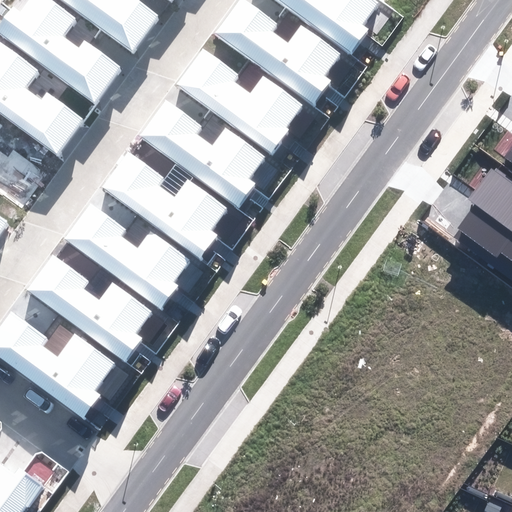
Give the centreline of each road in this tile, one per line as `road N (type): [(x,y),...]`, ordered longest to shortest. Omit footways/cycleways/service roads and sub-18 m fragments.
road 1 (residential): [(138,494),(494,0)]
road 2 (residential): [(0,295),(211,0)]
road 3 (residential): [(0,393),(138,494)]
